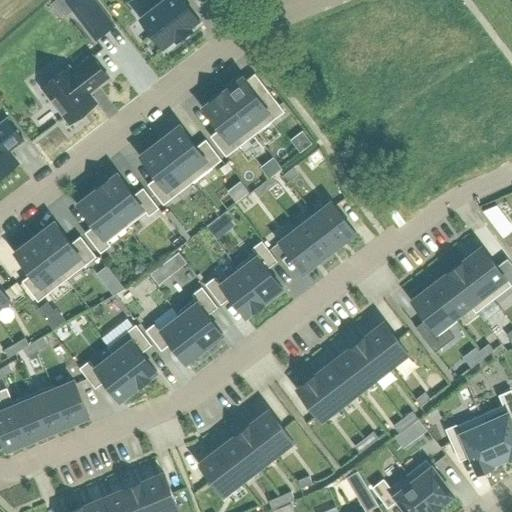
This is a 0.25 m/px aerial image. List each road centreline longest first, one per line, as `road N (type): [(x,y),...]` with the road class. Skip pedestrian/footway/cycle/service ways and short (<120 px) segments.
road 1 (residential): [(0,476),(184,398),(430,211),(511,169)]
road 2 (residential): [(328,0),(240,37),(0,217)]
